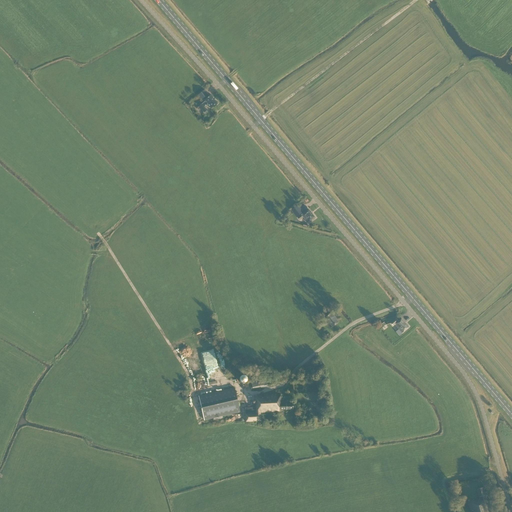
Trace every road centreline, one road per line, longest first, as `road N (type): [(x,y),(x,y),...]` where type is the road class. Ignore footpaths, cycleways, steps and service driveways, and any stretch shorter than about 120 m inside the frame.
road 1 (unclassified): [(511,511),(474,390),(404,303)]
road 2 (primary): [(413,299),(261,120)]
road 3 (unclassified): [(404,303),(253,126)]
road 4 (unclassified): [(264,391),(284,384),(351,324),(404,303)]
road 5 (primary): [(511,414),(413,299)]
